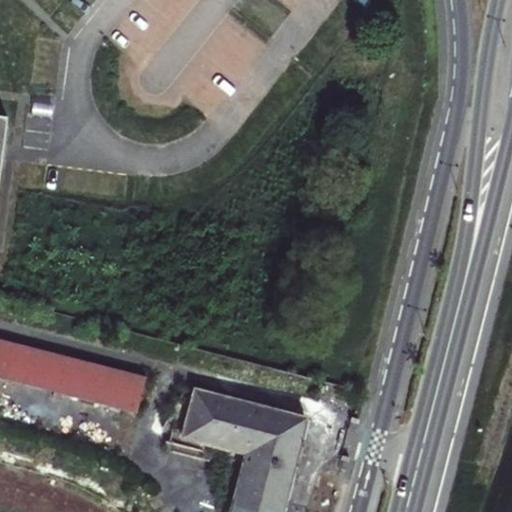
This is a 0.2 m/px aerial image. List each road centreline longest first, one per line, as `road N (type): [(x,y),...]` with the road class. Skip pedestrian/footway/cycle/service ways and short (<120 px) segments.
road 1 (secondary): [(498,0),(461,306)]
road 2 (secondary): [(406,511),(461,306)]
road 3 (secondary): [(461,306),(511,141)]
